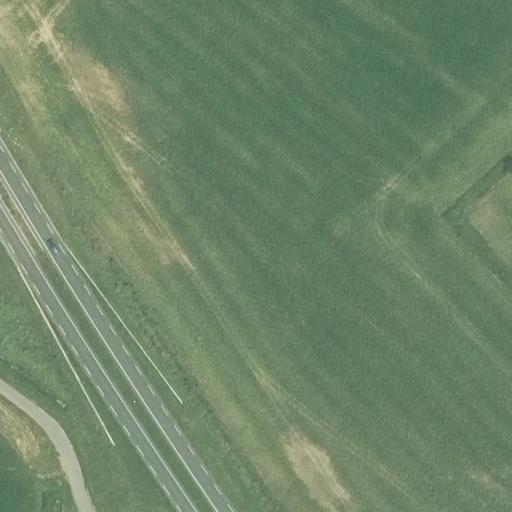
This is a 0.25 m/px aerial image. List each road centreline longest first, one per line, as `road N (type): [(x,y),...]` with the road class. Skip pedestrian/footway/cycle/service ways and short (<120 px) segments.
road 1 (primary): [(227,511),(0,155)]
road 2 (primary): [(0,211),(189,511)]
road 3 (track): [(85,511),(52,427),(0,388)]
